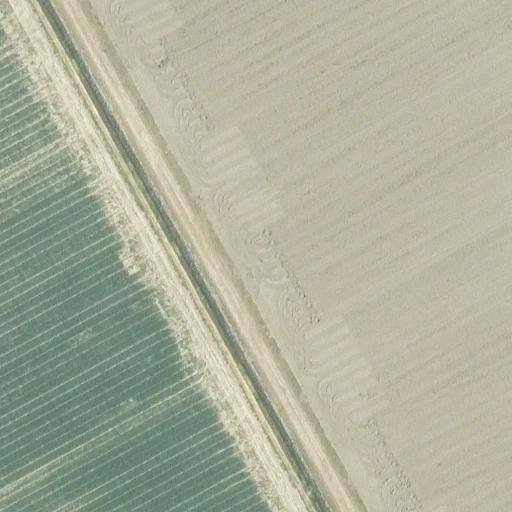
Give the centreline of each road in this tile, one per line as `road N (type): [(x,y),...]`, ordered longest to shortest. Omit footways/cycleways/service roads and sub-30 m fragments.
road 1 (track): [(347,511),(66,0)]
road 2 (track): [(6,0),(284,511)]
